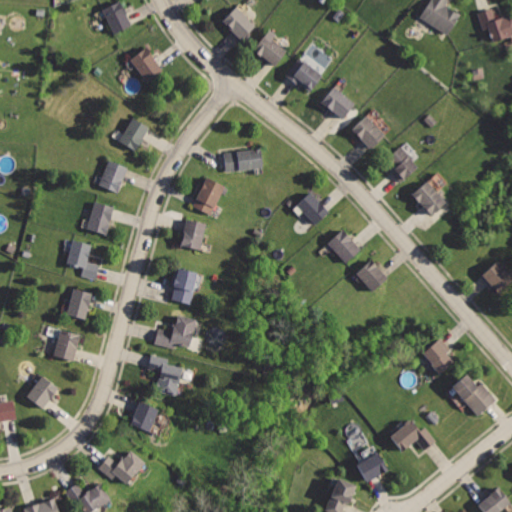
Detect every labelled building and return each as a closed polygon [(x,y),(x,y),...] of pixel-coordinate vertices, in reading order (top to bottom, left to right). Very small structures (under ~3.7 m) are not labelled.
[(432,0),(421,20),(448,37),(461,16),(446,8),(451,0),(432,0)] [(103,11),(116,36),(134,27),(121,1),(103,11)] [(224,20),(245,40),(258,27),(238,6),(224,20)] [(477,14),(483,31),(490,28),(495,43),(511,36),(511,15),(499,20),(495,8),(477,14)] [(269,26),(252,50),(277,68),(289,52),(273,41),(279,33),(269,26)] [(132,60),(148,83),(164,71),(148,48),(132,60)] [(302,58),(288,76),(311,94),(325,76),(302,58)] [(336,87),(322,102),(345,121),(358,106),(336,87)] [(369,114),(353,129),(373,150),(389,134),(369,114)] [(134,115),(119,140),(137,151),(152,126),(134,115)] [(404,144),(387,159),(394,167),(389,171),(402,186),(424,167),(404,144)] [(226,151),(229,171),(265,166),(262,145),(226,151)] [(110,156),(99,183),(119,191),(130,164),(110,156)] [(207,175),(192,206),(212,216),(227,185),(207,175)] [(427,178),(411,193),(432,217),(448,202),(427,178)] [(310,191),(296,204),(316,226),(331,212),(310,191)] [(95,200),(87,229),(107,235),(115,206),(95,200)] [(185,217),(179,245),(202,250),(208,222),(185,217)] [(344,228),(328,242),(348,263),(363,249),(344,228)] [(75,239),(69,263),(84,267),(81,276),(97,280),(101,263),(89,260),(93,244),(75,239)] [(373,258),(356,273),(374,292),(390,277),(373,258)] [(511,274),(498,260),(483,274),(500,292),(511,280),(511,274)] [(181,266),(171,300),(191,305),(200,271),(181,266)] [(75,286),(67,315),(86,320),(94,292),(75,286)] [(179,316),(175,332),(159,327),(154,344),(178,350),(180,345),(189,347),(197,321),(179,316)] [(61,327),(53,356),(74,363),(83,334),(61,327)] [(442,337),(424,353),(443,374),(456,362),(449,354),(453,350),(442,337)] [(151,351),(146,369),(159,373),(155,389),(178,395),(186,366),(169,361),(170,356),(151,351)] [(467,371),(450,386),(480,418),(500,400),(484,381),(480,385),(467,371)] [(42,374),(25,395),(42,408),(59,387),(42,374)] [(0,398),(0,419),(19,416),(15,395),(0,398)] [(139,397),(128,422),(148,432),(160,407),(139,397)] [(412,417),(388,435),(401,451),(416,440),(426,450),(438,441),(427,425),(421,429),(412,417)] [(110,453),(99,467),(113,479),(116,475),(126,484),(144,462),(129,449),(119,461),(110,453)] [(377,450),(355,463),(367,483),(389,470),(377,450)] [(338,474),(323,509),(329,511),(340,511),(345,503),(349,505),(359,483),(338,474)] [(78,481),(62,491),(69,503),(75,499),(83,511),(95,511),(111,502),(98,482),(85,491),(78,481)] [(476,503),(482,511),(499,511),(511,502),(511,500),(500,485),(476,503)] [(25,506),(26,511),(59,511),(55,497),(25,506)]
